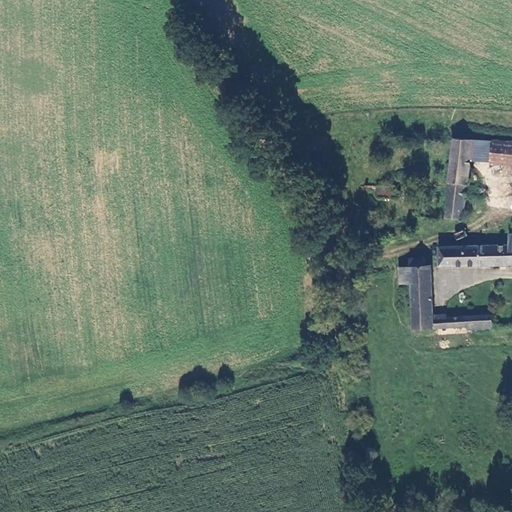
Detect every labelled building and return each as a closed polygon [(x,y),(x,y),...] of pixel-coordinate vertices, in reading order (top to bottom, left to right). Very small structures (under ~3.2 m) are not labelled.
[(471,159),(472,138),(452,136),(451,138),(444,218),(464,219),(467,184),(470,184),(471,159)] [(511,166),(511,190),(511,196),(511,195),(511,141),(472,138),(471,159),(490,159),(489,164),(511,166)] [(398,184),(376,184),(376,198),(397,198),(398,184)] [(456,240),(466,236),(464,230),(453,234),(456,240)] [(438,246),(438,266),(511,264),(511,233),(508,234),(509,244),(438,246)] [(409,267),(397,266),(399,283),(411,283),(413,330),(467,327),(466,329),(493,329),(491,315),(447,316),(447,314),(435,314),(432,264),(425,265),(424,256),(409,257),(409,267)]
